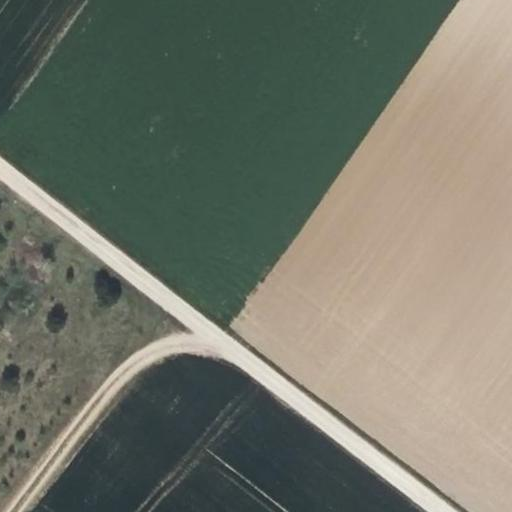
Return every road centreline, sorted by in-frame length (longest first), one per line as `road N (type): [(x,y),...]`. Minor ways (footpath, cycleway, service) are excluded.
road 1 (track): [(0,163),(445,511)]
road 2 (track): [(207,326),(165,340),(30,511)]
